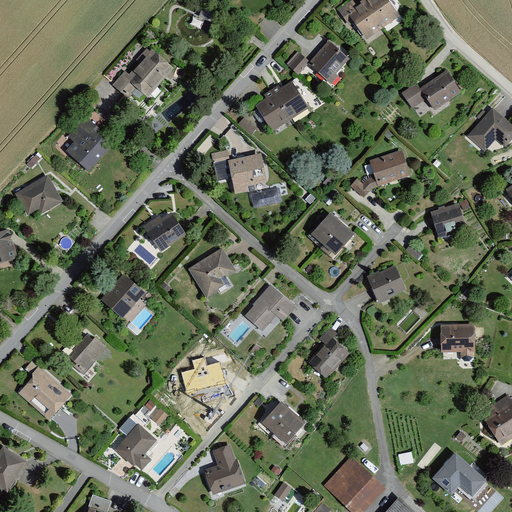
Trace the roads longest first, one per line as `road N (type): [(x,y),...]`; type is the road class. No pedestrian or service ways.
road 1 (residential): [(327,304),(153,500)]
road 2 (residential): [(166,169),(0,363)]
road 3 (residential): [(327,304),(357,326),(393,489),(371,511)]
road 4 (residential): [(318,0),(166,169)]
road 5 (residential): [(166,169),(327,304)]
road 6 (residential): [(0,418),(153,500)]
road 7 (residential): [(511,92),(429,0)]
